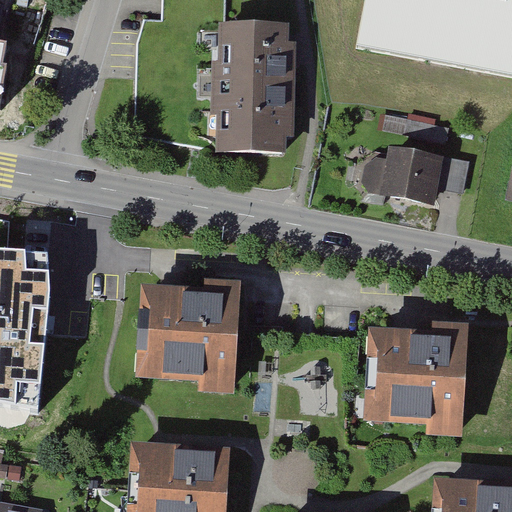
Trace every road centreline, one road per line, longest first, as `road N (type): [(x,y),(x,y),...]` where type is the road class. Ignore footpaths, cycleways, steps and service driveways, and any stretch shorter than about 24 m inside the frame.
road 1 (secondary): [(511,266),(62,180)]
road 2 (residential): [(108,0),(62,180)]
